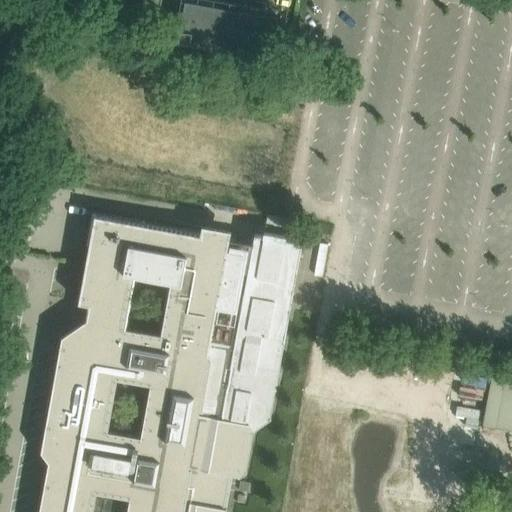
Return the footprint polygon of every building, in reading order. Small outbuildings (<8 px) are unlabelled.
[(181,0),(174,41),(258,56),(267,8),(266,7),(265,7),(265,8),(263,7),(263,9),(247,6),(247,5),(244,4),(243,5),(216,0),(181,0)] [(299,164),(305,113),(270,109),(264,160),(299,164)] [(106,189),(147,194),(152,159),(110,154),(106,189)] [(74,329),(63,337),(71,348),(53,442),(42,450),(50,461),(40,511),(225,511),(225,508),(223,508),(229,475),(239,477),(240,477),(246,472),(246,471),(253,432),(254,431),(271,418),(275,395),(276,389),(274,385),(278,382),(285,339),(302,243),(286,240),(287,236),(264,232),(263,236),(254,234),(253,244),(229,240),(231,229),(202,224),(201,234),(144,223),(144,220),(93,211),(86,244),(89,245),(79,302),(80,302),(89,303),(86,320),(85,320),(85,321),(75,328),(74,328),(74,329)] [(511,371),(493,369),(486,424),(511,427),(511,371)]
